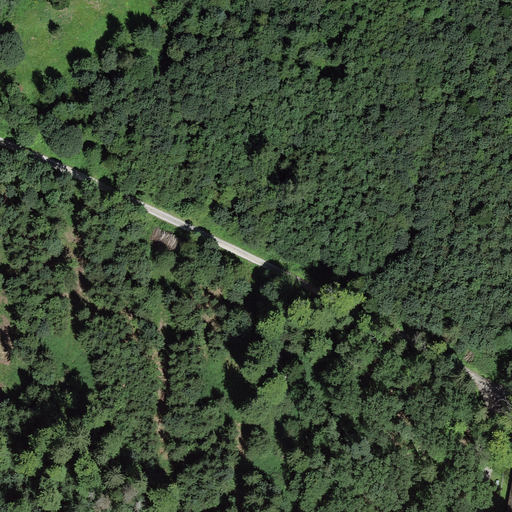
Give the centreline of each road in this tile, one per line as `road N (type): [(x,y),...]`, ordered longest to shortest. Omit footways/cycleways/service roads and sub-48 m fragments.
road 1 (track): [(0,149),(157,215),(511,393)]
road 2 (track): [(511,391),(497,417),(478,511)]
